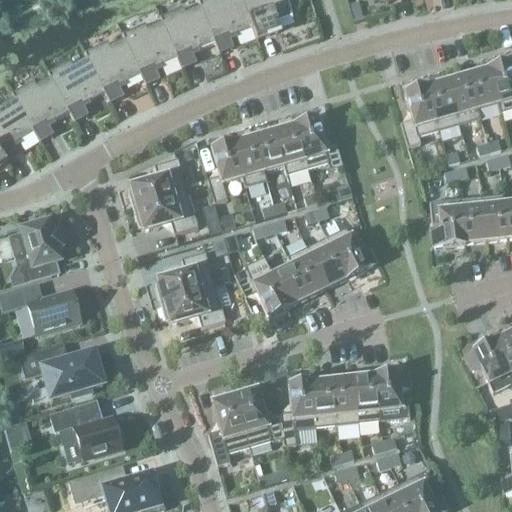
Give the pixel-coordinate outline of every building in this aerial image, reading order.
[(199,8),(200,8),(215,45),(214,45),(219,57),(221,56),(232,51),(228,40),(234,38),(235,41),(237,41),(235,37),(252,31),(240,0),(209,0),(198,4),(199,8)] [(240,0),(252,31),(255,40),(256,42),(258,42),(258,41),(270,37),(278,35),(274,24),(292,18),(285,0),(240,0)] [(364,22),(358,4),(349,7),(354,25),(364,22)] [(161,25),(161,24),(178,61),(177,61),(182,73),(184,72),(184,71),(195,66),(191,55),(197,53),(198,56),(199,56),(198,52),(214,45),(215,45),(200,8),(199,8),(185,15),(183,11),(159,21),(161,25)] [(123,42),(141,78),(140,78),(146,89),(148,88),(147,88),(159,82),(154,72),(160,69),(161,72),(162,72),(161,69),(177,61),(178,61),(161,24),(161,25),(146,31),(145,27),(121,38),(123,42)] [(86,60),(105,96),(104,96),(110,107),(112,106),(111,105),(123,100),(117,89),(123,86),(125,90),(126,89),(125,86),(140,78),(141,78),(123,42),(109,49),(107,45),(84,56),(86,60)] [(47,76),(49,80),(50,80),(69,115),(75,126),(76,125),(76,124),(87,118),(82,108),(87,105),(89,108),(90,107),(89,104),(104,96),(105,96),(86,60),(72,68),(70,64),(47,76)] [(498,108),(497,108),(500,118),(511,114),(511,77),(509,66),(487,72),(498,108)] [(497,108),(498,108),(487,72),(487,74),(467,80),(477,114),(478,114),(497,108)] [(41,144),(52,138),(46,128),(52,124),(54,127),(55,127),(53,124),(69,115),(50,80),(49,80),(35,88),(33,84),(11,97),(13,101),(14,100),(34,135),(33,135),(40,146),(42,144),(41,144)] [(446,86),(459,129),(480,123),(478,114),(477,114),(467,80),(446,86)] [(426,90),(425,90),(438,135),(459,129),(446,86),(426,92),(426,90)] [(438,135),(425,90),(404,96),(412,124),(400,128),(407,152),(420,148),(418,141),(438,135)] [(14,100),(13,101),(0,108),(0,155),(6,166),(18,158),(12,148),(17,145),(19,148),(20,147),(18,144),(33,135),(34,135),(14,100)] [(316,122),(294,128),(307,174),(328,168),(329,175),(342,171),(335,146),(324,150),(316,122)] [(284,170),(283,170),(286,180),(307,174),(294,128),(293,128),(294,130),(274,136),(284,170)] [(274,136),(253,142),(263,176),(264,176),(283,170),(284,170),(274,136)] [(242,182),(244,192),(267,185),(264,176),(263,176),(253,142),(233,148),(233,146),(232,146),(243,182),(242,182)] [(487,147),(490,157),(500,154),(497,144),(487,147)] [(242,182),(243,182),(232,146),(211,152),(219,181),(207,184),(214,208),(227,204),(222,188),(242,182)] [(479,160),(490,157),(487,147),(476,150),(479,160)] [(445,160),(447,164),(448,169),(459,166),(456,156),(445,160)] [(507,159),(506,160),(496,162),(499,172),(510,169),(507,159)] [(496,162),(486,165),(489,175),(499,172),(496,162)] [(128,196),(133,214),(187,198),(181,176),(178,163),(154,170),(157,182),(129,190),(130,195),(128,196)] [(454,175),(457,184),(468,181),(465,172),(454,175)] [(454,175),(443,178),(446,188),(457,184),(454,175)] [(187,198),(133,214),(138,231),(141,231),(142,236),(170,227),(174,239),(198,232),(194,220),(187,198)] [(314,198),(303,201),(306,211),(317,208),(314,198)] [(503,198),(481,201),(485,246),(507,244),(503,209),(504,208),(503,198)] [(481,201),(458,203),(459,213),(460,213),(464,250),(465,250),(465,248),(485,246),(481,201)] [(272,210),(275,220),(286,216),(283,206),(272,210)] [(507,244),(511,243),(511,207),(504,208),(503,209),(507,244)] [(265,222),(275,220),(272,210),(262,213),(265,222)] [(315,215),(318,225),(328,222),(325,212),(315,215)] [(460,213),(459,213),(438,216),(440,234),(432,235),(434,252),(442,251),(442,253),(464,250),(460,213)] [(315,215),(304,218),(307,228),(318,225),(315,215)] [(219,221),(222,232),(234,228),(231,218),(219,221)] [(10,282),(13,291),(58,278),(58,277),(51,279),(48,268),(59,265),(56,253),(60,251),(59,250),(63,249),(63,247),(59,249),(57,240),(61,239),(60,238),(56,239),(56,238),(52,239),(48,227),(44,228),(43,224),(30,227),(32,231),(21,234),(22,237),(8,241),(17,270),(10,282)] [(273,227),(275,237),(286,234),(283,224),(273,227)] [(273,227),(262,230),(265,240),(275,237),(273,227)] [(346,232),(326,242),(347,284),(367,275),(366,273),(373,269),(366,254),(358,257),(346,232)] [(326,242),(307,252),(327,292),(345,283),(346,285),(347,284),(326,242)] [(327,292),(307,252),(290,260),(287,261),(291,270),(292,270),(307,302),(327,292)] [(155,290),(160,307),(215,292),(208,269),(209,269),(205,257),(181,264),(184,276),(156,284),(158,289),(155,290)] [(273,279),(269,270),(249,280),(246,273),(234,279),(245,302),(256,297),(269,323),(289,313),(273,279)] [(291,270),(273,279),(289,313),(290,313),(289,311),(307,302),(292,270),(291,270)] [(27,309),(36,341),(80,328),(71,295),(42,304),(37,289),(0,299),(0,307),(3,316),(27,309)] [(215,292),(160,307),(165,325),(168,324),(169,329),(197,321),(201,333),(225,326),(221,314),(215,292)] [(511,336),(494,346),(493,346),(509,378),(511,384),(511,336)] [(481,371),(493,397),(511,387),(511,384),(509,378),(493,346),(494,346),(493,344),(472,354),(473,356),(466,360),(473,375),(481,371)] [(18,363),(24,382),(42,377),(51,404),(70,398),(71,402),(92,396),(91,392),(102,389),(93,357),(66,365),(62,352),(64,351),(64,350),(18,363)] [(397,376),(375,378),(380,425),(409,422),(407,400),(400,401),(399,395),(407,394),(405,377),(397,378),(397,376)] [(374,380),(353,383),(358,428),(380,425),(375,378),(374,378),(374,380)] [(353,383),(332,385),(337,430),(358,428),(353,383)] [(291,417),(278,418),(278,420),(284,451),(296,450),(294,435),(315,433),(310,385),(288,388),(291,417)] [(311,385),(310,385),(315,433),(337,430),(332,385),(311,387),(311,385)] [(282,443),(278,418),(265,422),(256,394),(252,396),(251,393),(233,398),(249,452),(271,446),(282,443)] [(249,452),(233,398),(215,403),(216,406),(211,407),(219,435),(208,439),(217,471),(230,467),(228,459),(249,452)] [(55,437),(74,431),(75,435),(74,435),(83,464),(121,453),(119,446),(121,441),(119,433),(114,430),(112,424),(102,427),(96,407),(50,420),(55,437)] [(385,455),(395,452),(393,443),(382,446),(385,455)] [(371,449),(374,458),(385,455),(382,446),(371,449)] [(343,467),(353,464),(351,455),(340,458),(343,467)] [(343,467),(340,458),(329,461),(332,471),(343,467)] [(387,462),(390,471),(400,468),(397,458),(387,462)] [(387,462),(376,465),(379,474),(390,471),(387,462)] [(68,486),(75,508),(105,499),(108,511),(162,511),(159,499),(155,500),(153,494),(157,493),(154,481),(150,482),(149,480),(126,486),(121,470),(68,486)] [(345,474),(347,483),(358,480),(355,471),(345,474)] [(345,474),(334,477),(337,487),(347,483),(345,474)] [(425,475),(398,489),(409,511),(443,511),(438,501),(431,504),(428,499),(435,496),(425,475)] [(409,511),(398,489),(379,498),(385,511),(409,511)] [(385,511),(379,498),(359,508),(361,511),(385,511)] [(250,503),(252,511),(257,511),(264,510),(261,500),(250,503)]
